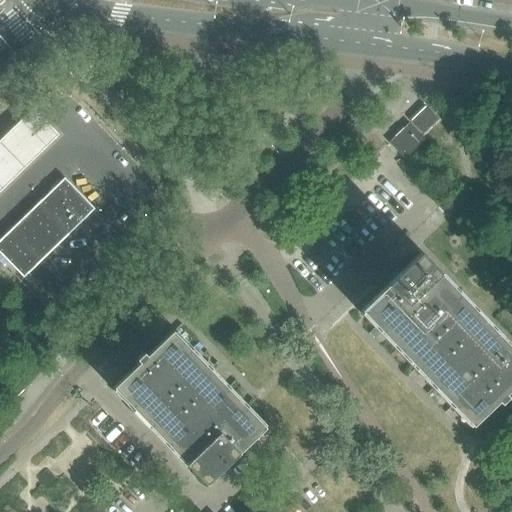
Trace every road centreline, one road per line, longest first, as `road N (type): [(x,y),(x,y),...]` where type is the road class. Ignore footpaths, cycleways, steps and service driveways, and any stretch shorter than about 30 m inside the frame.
road 1 (residential): [(0,457),(69,378),(354,97),(372,45)]
road 2 (secondary): [(62,0),(107,14),(372,45)]
road 3 (secondary): [(372,45),(511,68)]
road 4 (secondary): [(511,23),(378,3)]
